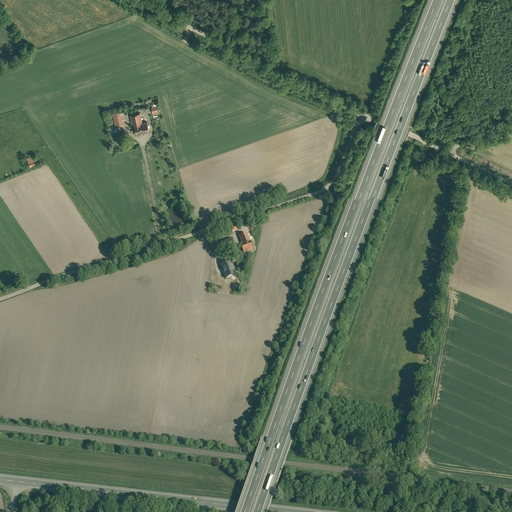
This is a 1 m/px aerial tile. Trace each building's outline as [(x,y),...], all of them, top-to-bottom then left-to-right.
[(120,112),(113,113),(116,126),(123,124),(120,112)] [(140,113),(130,115),(132,125),(134,125),(136,134),(149,131),(147,122),(141,123),(141,122),(142,122),(140,113)] [(247,233),(239,236),(243,245),(241,246),(244,254),(253,250),(247,233)] [(232,239),(218,245),(221,254),(236,248),(232,239)] [(230,262),(221,266),(222,270),(223,269),(225,273),(224,273),(226,279),(236,276),(230,262)]
